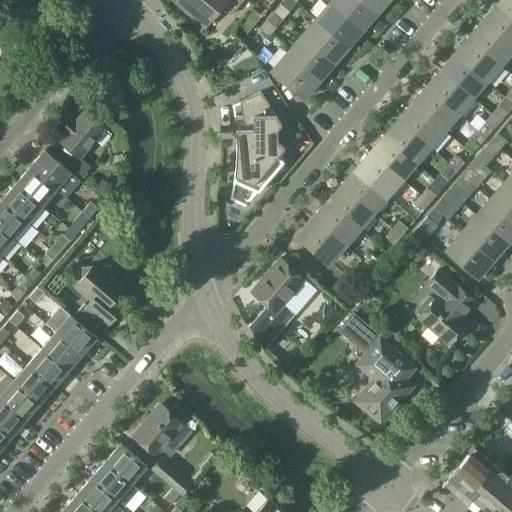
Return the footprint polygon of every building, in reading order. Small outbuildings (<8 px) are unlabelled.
[(176,0),(206,25),(222,7),(231,15),(243,0),(176,0)] [(359,0),(333,0),(331,3),(361,29),(375,13),(359,0)] [(359,0),(375,13),(386,0),(359,0)] [(511,0),(501,0),(498,4),(511,15),(511,0)] [(281,3),(274,11),(283,19),(290,11),(281,3)] [(331,3),(317,20),(347,46),(361,29),(331,3)] [(511,45),(511,15),(498,4),(483,21),(511,45)] [(253,8),(246,16),(255,23),(262,16),(253,8)] [(276,27),(283,19),(274,11),(267,20),(276,27)] [(248,32),(255,23),(246,16),(239,24),(240,25),(248,32)] [(317,20),(303,36),(333,62),(347,46),(317,20)] [(511,49),(511,45),(483,21),(469,37),(500,63),(511,49)] [(303,36),(288,52),(319,79),(333,62),(303,36)] [(469,37),(455,53),(486,80),(500,63),(469,37)] [(288,52),(274,69),(305,95),(319,79),(288,52)] [(472,96),(486,80),(455,53),(441,70),(472,96)] [(259,67),(254,55),(243,61),(248,72),(259,67)] [(441,70),(427,86),(458,113),(472,96),(441,70)] [(444,129),(458,113),(427,86),(413,102),(444,129)] [(283,162),(283,161),(277,156),(284,148),(277,142),(277,129),(281,124),(261,92),(233,105),(236,122),(236,132),(237,142),(237,151),(236,161),(236,170),(235,180),(259,190),(283,162)] [(507,113),(511,106),(511,102),(505,97),(498,105),(507,113)] [(413,102),(399,119),(430,145),(444,129),(413,102)] [(91,166),(85,161),(80,157),(105,128),(85,111),(75,122),(71,119),(63,129),(67,132),(60,140),(72,151),(64,160),(83,176),(91,166)] [(416,162),(417,161),(430,145),(399,119),(385,135),(416,162)] [(484,121),(477,130),(486,137),(493,129),(484,121)] [(479,145),(486,137),(477,130),(470,138),(479,145)] [(498,133),(491,141),(500,149),(507,141),(498,133)] [(371,152),(402,178),(416,162),(385,135),(371,152)] [(493,157),(500,149),(491,141),(484,150),(493,157)] [(45,149),(30,166),(56,189),(66,198),(81,181),(71,172),(45,149)] [(357,168),(388,195),(402,178),(371,152),(357,168)] [(455,154),(450,161),(448,162),(457,170),(465,162),(455,154)] [(450,178),(457,170),(448,162),(441,171),(450,178)] [(30,166),(16,183),(42,205),(56,189),(30,166)] [(469,166),(462,174),(471,182),(478,174),(469,166)] [(374,211),(388,195),(357,168),(342,184),(374,211)] [(464,190),(471,182),(462,174),(455,183),(464,190)] [(101,181),(95,192),(105,197),(111,186),(101,181)] [(491,199),(511,216),(511,187),(505,182),(491,199)] [(29,221),(42,205),(16,183),(3,198),(29,221)] [(342,184),(328,201),(359,227),(374,211),(342,184)] [(427,187),(420,195),(429,203),(437,195),(427,187)] [(413,204),(422,211),(429,203),(420,195),(413,204)] [(0,225),(14,238),(29,221),(3,198),(0,201),(0,225)] [(441,199),(434,207),(443,215),(450,207),(441,199)] [(508,241),(511,236),(511,216),(491,199),(477,215),(508,241)] [(82,212),(89,218),(98,207),(90,201),(82,212)] [(328,201),(314,217),(345,244),(359,227),(328,201)] [(436,223),(443,215),(434,207),(427,215),(436,223)] [(82,211),(68,228),(75,234),(89,218),(82,212),(82,211)] [(477,215),(463,231),(493,258),(508,241),(477,215)] [(345,244),(314,217),(299,235),(330,261),(345,244)] [(392,228),(401,236),(408,228),(399,220),(392,228)] [(0,225),(0,254),(14,238),(0,225)] [(61,250),(69,240),(75,234),(68,228),(54,244),(61,250)] [(401,236),(392,228),(385,236),(394,244),(401,236)] [(493,258),(463,231),(448,248),(479,275),(493,258)] [(404,251),(416,262),(427,248),(414,238),(404,251)] [(53,260),(61,250),(54,244),(46,254),(53,260)] [(371,253),(364,261),(373,268),(380,260),(371,253)] [(258,315),(247,327),(264,350),(295,314),(284,305),(306,279),(281,258),(252,291),(267,305),(258,315)] [(366,276),(373,268),(364,261),(357,269),(366,276)] [(108,325),(124,306),(115,298),(125,287),(111,275),(111,265),(100,265),(96,262),(93,266),(82,266),(82,277),(75,285),(92,299),(87,305),(84,303),(75,313),(97,332),(105,322),(108,325)] [(33,283),(41,273),(34,267),(25,276),(33,283)] [(437,296),(419,317),(450,343),(468,322),(461,317),(475,300),(457,284),(458,283),(439,267),(424,284),(437,295),(437,296)] [(33,283),(25,276),(17,286),(25,292),(33,283)] [(38,287),(29,297),(36,302),(44,292),(38,287)] [(350,289),(341,299),(348,306),(357,295),(350,289)] [(14,305),(13,305),(5,298),(0,304),(0,311),(5,316),(14,305)] [(17,310),(9,320),(15,326),(25,316),(17,310)] [(355,401),(381,423),(406,395),(397,388),(416,367),(353,313),(338,328),(367,351),(356,364),(370,375),(370,383),(355,401)] [(82,353),(97,337),(70,314),(56,331),(82,353)] [(0,330),(0,340),(2,342),(10,333),(3,327),(0,330)] [(56,331),(42,348),(68,370),(82,353),(56,331)] [(42,348),(28,364),(54,387),(68,370),(42,348)] [(40,403),(54,387),(28,364),(14,380),(13,381),(40,403)] [(0,397),(25,420),(40,403),(13,381),(14,380),(6,374),(0,381),(0,397)] [(511,396),(510,394),(502,404),(508,409),(511,404),(511,396)] [(0,426),(11,436),(25,420),(0,397),(0,426)] [(184,423),(181,420),(186,414),(175,405),(170,411),(161,403),(133,435),(156,455),(163,447),(170,454),(190,431),(183,425),(184,423)] [(498,408),(490,417),(497,423),(505,414),(498,408)] [(0,426),(0,449),(11,436),(0,426)] [(132,483),(147,466),(121,443),(105,461),(132,483)] [(474,446),(448,476),(466,491),(491,461),(474,446)] [(203,470),(216,454),(211,451),(198,466),(200,468),(203,470)] [(192,484),(162,457),(152,469),(182,495),(192,484)] [(105,461),(92,477),(118,499),(125,506),(139,489),(132,483),(105,461)] [(466,491),(482,505),(505,479),(505,480),(509,476),(491,461),(466,491)] [(92,477),(77,493),(98,511),(107,511),(118,499),(92,477)] [(482,505),(490,511),(504,511),(511,503),(511,485),(505,480),(505,479),(482,505)] [(179,494),(172,488),(163,498),(171,504),(179,494)] [(98,511),(77,493),(63,510),(65,511),(98,511)] [(283,511),(268,498),(256,511),(283,511)] [(181,511),(188,504),(182,499),(174,508),(178,511),(181,511)]
